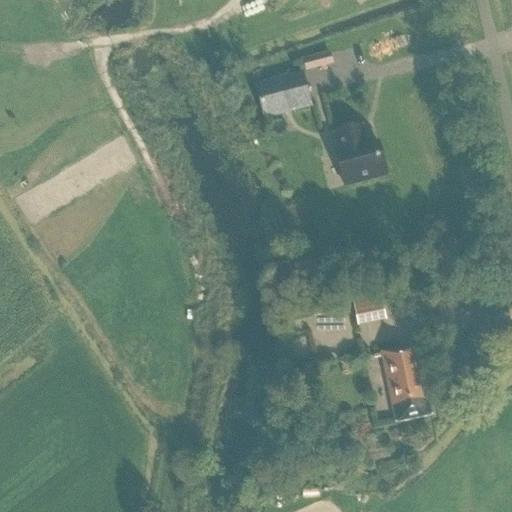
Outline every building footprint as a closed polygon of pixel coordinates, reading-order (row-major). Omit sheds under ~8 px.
[(333,50),(304,58),(308,71),(336,62),(333,50)] [(256,88),(264,119),(311,107),(303,76),(256,88)] [(345,188),(387,176),(379,145),(365,149),(364,142),(365,142),(361,127),(335,135),(340,156),(336,157),(345,188)] [(386,322),(385,318),(381,299),(353,304),(358,328),(386,322)] [(313,332),(294,333),(295,359),(315,358),(313,332)] [(382,354),(396,425),(432,417),(417,347),(382,354)]
